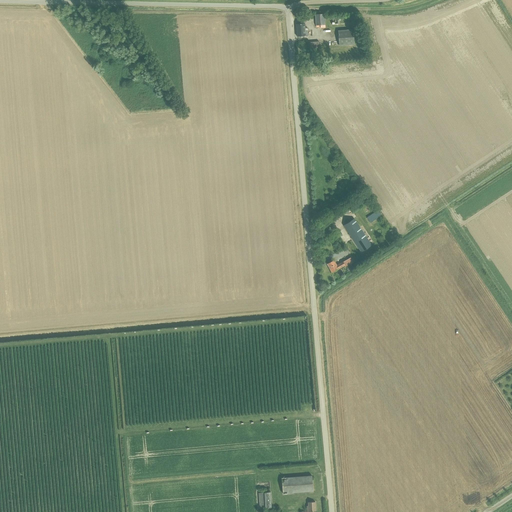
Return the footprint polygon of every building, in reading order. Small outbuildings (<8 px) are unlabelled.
[(321,28),(325,27),(324,14),(315,14),(316,27),(319,27),(319,25),(320,25),(321,28)] [(304,24),(296,24),(297,36),(308,35),(307,31),(305,31),(304,24)] [(339,46),(354,44),(353,30),(338,31),(339,46)] [(377,211),(367,218),(370,223),(381,216),(377,211)] [(354,219),(344,225),(362,252),(368,248),(372,245),(368,240),(360,227),(354,219)] [(346,267),(353,262),(351,258),(343,262),(343,261),(337,265),(334,260),(327,264),(332,273),(345,266),(346,267)] [(293,493),(313,491),(312,476),(292,477),(282,478),(283,494),(293,493)] [(260,508),(272,507),(271,492),(259,493),(260,508)] [(311,511),(316,511),(315,502),(308,502),(308,506),(307,506),(307,511),(302,511),(311,511)]
